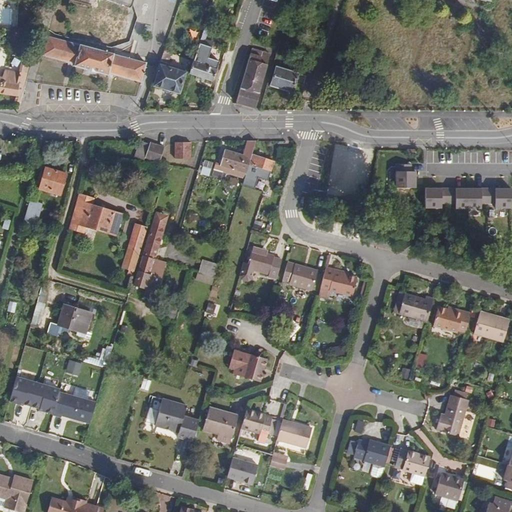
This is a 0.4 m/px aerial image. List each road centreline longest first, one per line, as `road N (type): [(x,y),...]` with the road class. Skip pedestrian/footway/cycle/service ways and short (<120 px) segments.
road 1 (primary): [(313,122),(38,130),(0,121)]
road 2 (residential): [(275,511),(0,432)]
road 3 (residential): [(313,122),(294,223),(305,234),(384,259)]
road 4 (primary): [(511,135),(377,137),(313,122)]
road 5 (residential): [(384,259),(348,389)]
road 6 (residential): [(348,389),(313,511)]
